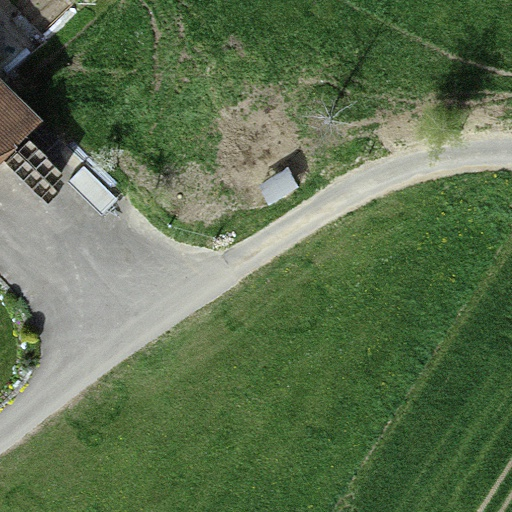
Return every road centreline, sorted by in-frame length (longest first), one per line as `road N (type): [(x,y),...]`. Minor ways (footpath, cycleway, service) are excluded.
road 1 (track): [(511,153),(426,160),(230,265),(0,430)]
road 2 (track): [(0,200),(104,357)]
